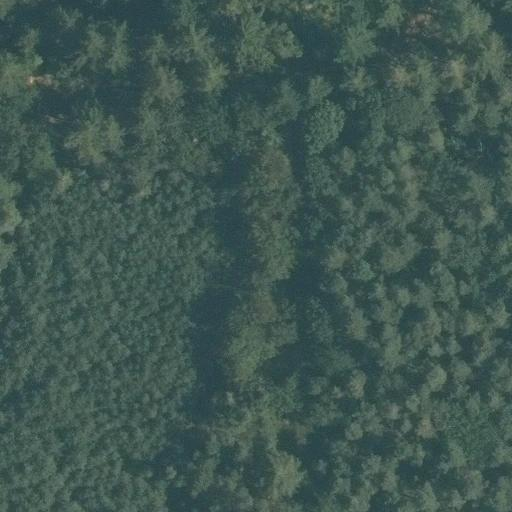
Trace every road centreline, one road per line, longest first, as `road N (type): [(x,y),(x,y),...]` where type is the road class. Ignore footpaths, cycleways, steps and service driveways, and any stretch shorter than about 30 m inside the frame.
road 1 (track): [(279,82),(294,511)]
road 2 (track): [(279,82),(0,129)]
road 3 (track): [(279,82),(511,40)]
